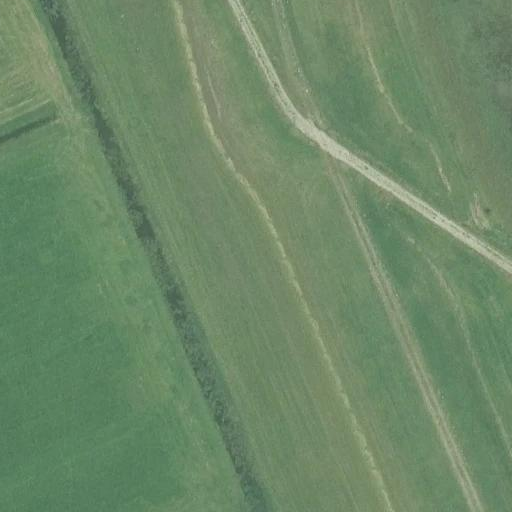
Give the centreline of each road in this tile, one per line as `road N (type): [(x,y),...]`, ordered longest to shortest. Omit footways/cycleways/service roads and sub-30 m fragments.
road 1 (track): [(480,511),(326,142)]
road 2 (track): [(230,0),(285,111),(511,268)]
